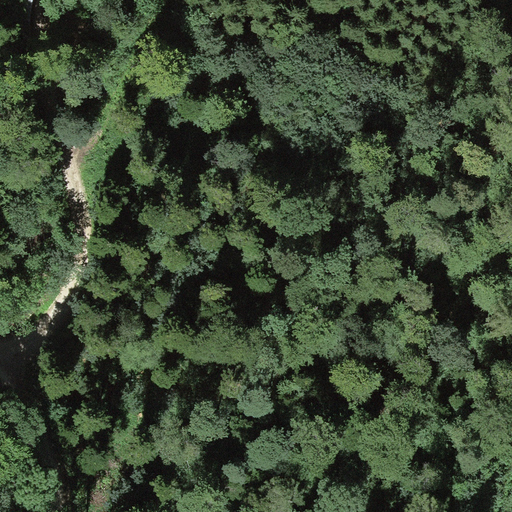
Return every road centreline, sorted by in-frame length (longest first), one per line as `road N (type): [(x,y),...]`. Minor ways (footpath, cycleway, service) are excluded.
road 1 (track): [(178,511),(301,276),(497,0)]
road 2 (track): [(38,0),(45,123),(81,233),(79,267),(70,309),(40,339),(8,355)]
road 3 (track): [(0,351),(36,422),(54,511)]
